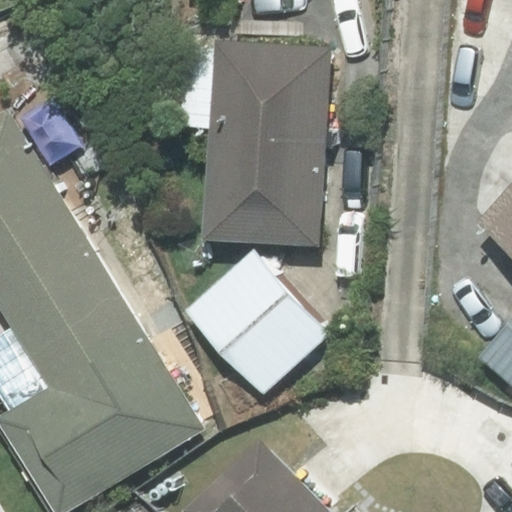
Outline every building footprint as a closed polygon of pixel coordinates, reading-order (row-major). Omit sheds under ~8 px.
[(333,49),(221,40),(206,235),(318,244),(333,49)] [(0,341),(0,416),(58,511),(60,511),(204,424),(10,108),(0,114),(0,308),(15,333),(0,341)] [(511,268),(511,187),(472,233),(511,268)] [(253,251),(185,313),(267,402),(334,340),(253,251)] [(345,511),(344,505),(246,434),(201,511),(345,511)]
